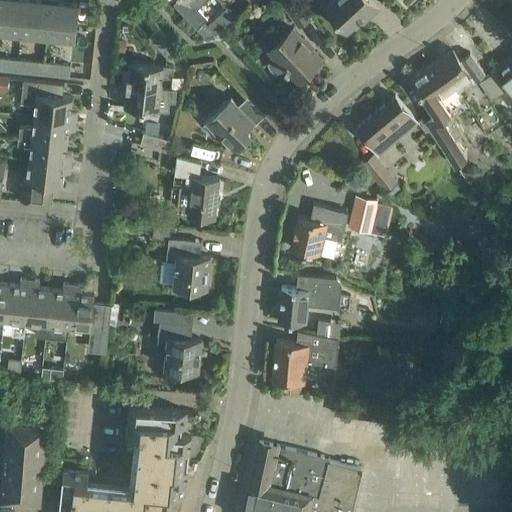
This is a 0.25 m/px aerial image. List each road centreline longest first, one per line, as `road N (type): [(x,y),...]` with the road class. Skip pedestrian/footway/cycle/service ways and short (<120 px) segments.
road 1 (residential): [(214,511),(239,407),(259,210),(275,161),(325,102),(457,0)]
road 2 (residential): [(0,253),(87,261),(108,0)]
